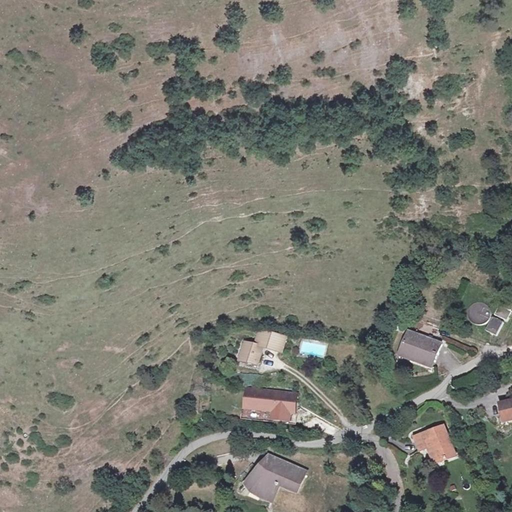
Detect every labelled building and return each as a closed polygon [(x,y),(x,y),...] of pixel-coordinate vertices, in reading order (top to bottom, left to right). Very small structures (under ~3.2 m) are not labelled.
[(469,311),(469,317),(471,321),(475,325),(479,326),(484,325),(488,322),(491,318),(492,314),(490,310),(489,307),(485,304),(480,303),(476,304),(471,307),(469,311)] [(507,321),(511,311),(499,305),(494,315),(507,321)] [(497,336),(504,322),(493,317),(487,331),(497,336)] [(282,353),(286,338),(276,335),(260,331),(257,346),(246,343),(242,360),(259,364),(263,348),(282,353)] [(435,363),(442,344),(432,341),(429,339),(409,332),(400,357),(412,361),(414,355),(435,363)] [(435,363),(414,355),(412,361),(433,369),(435,363)] [(296,414),(298,395),(248,390),(246,409),(274,412),(274,420),(290,422),(291,414),(296,414)] [(511,402),(501,405),(506,422),(511,420),(511,402)] [(248,419),(256,419),(257,411),(249,411),(248,419)] [(456,456),(444,426),(428,433),(429,437),(425,439),(423,435),(415,438),(421,452),(429,448),(436,465),(456,456)] [(297,493),(306,472),(269,456),(267,460),(266,463),(264,462),(261,466),(266,470),(264,473),(260,469),(247,485),(253,491),(274,500),(280,486),(297,493)]
